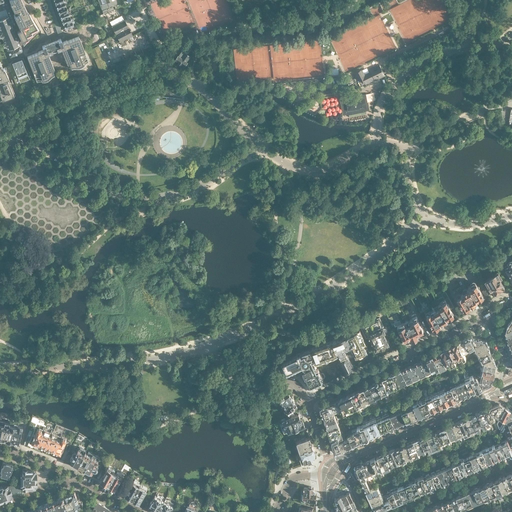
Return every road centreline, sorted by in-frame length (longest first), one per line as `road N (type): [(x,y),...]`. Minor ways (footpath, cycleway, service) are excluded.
road 1 (residential): [(307,401),(484,316)]
road 2 (tertiary): [(360,452),(487,396)]
road 3 (residential): [(401,511),(511,463)]
